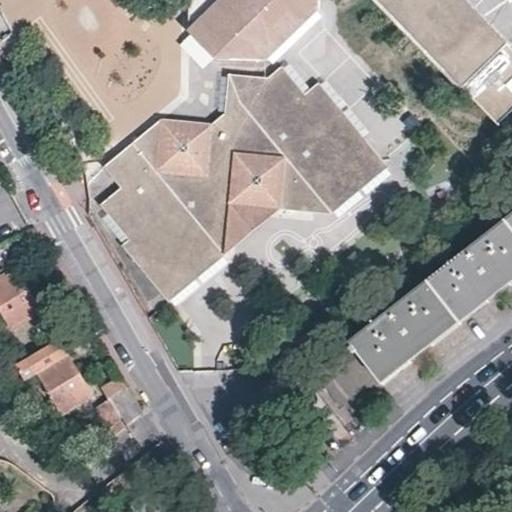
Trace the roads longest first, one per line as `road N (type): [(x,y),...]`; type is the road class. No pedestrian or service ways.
road 1 (residential): [(0,118),(230,511)]
road 2 (primary): [(511,369),(350,511)]
